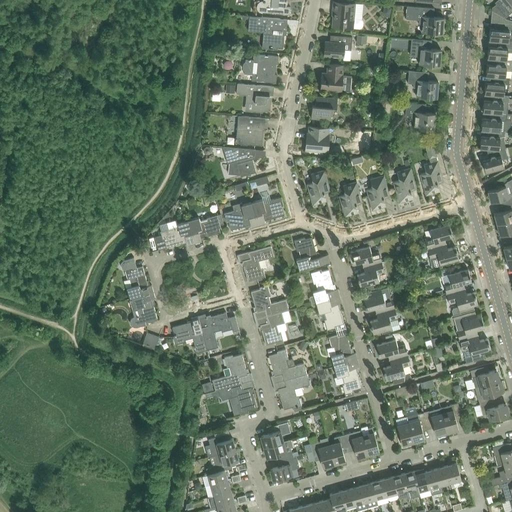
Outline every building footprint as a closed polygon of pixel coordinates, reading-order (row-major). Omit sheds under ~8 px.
[(260,0),(259,1),(258,2),(258,3),(257,4),(257,5),(257,6),(257,7),(257,8),(258,8),(258,9),(259,10),(260,11),(261,11),(262,12),(290,14),(291,7),(287,7),(287,0),(260,0)] [(492,7),(492,10),(503,17),(506,15),(506,16),(511,12),(511,11),(511,0),(498,0),(496,2),(497,4),(492,7)] [(333,26),(343,27),(359,28),(360,28),(361,28),(362,28),(362,27),(363,26),(363,21),(363,20),(362,19),(361,18),(354,18),(355,3),(334,1),(333,10),(335,10),(335,15),(334,15),(333,26)] [(406,18),(419,19),(419,23),(423,24),(422,32),(443,34),(444,17),(434,16),(430,16),(431,7),(408,5),(406,18)] [(489,35),(489,36),(490,38),(489,40),(496,41),(509,42),(509,41),(511,41),(511,20),(506,19),(503,17),(492,10),(491,21),(497,22),(496,28),(490,28),(490,33),(489,35)] [(248,18),(249,19),(248,30),(264,32),(262,48),(277,49),(278,47),(283,47),(285,29),(287,29),(288,19),(243,15),(242,20),(246,20),(248,18)] [(324,55),(334,56),(344,56),(344,49),(351,50),(352,36),(340,35),(339,42),(325,41),(324,55)] [(357,35),(356,42),(366,43),(367,35),(357,35)] [(428,39),(418,39),(412,38),(411,51),(416,51),(416,55),(420,56),(419,64),(440,66),(441,49),(431,48),(427,48),(428,39)] [(488,58),(495,59),(507,59),(507,52),(511,52),(511,41),(509,41),(509,42),(496,41),(496,46),(489,46),(488,51),(488,53),(487,54),(488,56),(488,58)] [(243,65),(243,67),(243,69),(245,71),(245,73),(252,74),(252,80),(266,81),(276,82),(277,74),(273,74),(274,71),(275,67),(274,66),(274,63),(278,64),(278,55),(269,54),(254,53),(254,59),(246,58),(246,61),(244,63),(243,65)] [(486,76),(493,76),(505,77),(506,70),(511,70),(511,59),(507,59),(495,59),(494,64),(487,64),(487,69),(486,71),(486,72),(486,74),(486,76)] [(352,75),(343,74),(344,64),(328,63),(327,70),(327,72),(322,72),(320,89),(342,91),(350,91),(352,75)] [(416,96),(427,97),(437,97),(439,81),(428,80),(424,79),(425,71),(409,70),(408,83),(414,83),(413,87),(417,88),(416,96)] [(485,94),(492,94),(504,95),(504,88),(509,88),(510,77),(505,77),(493,76),(493,82),(486,82),(485,87),(484,89),(484,90),(485,92),(485,94)] [(237,83),(237,93),(247,94),(248,94),(248,100),(249,102),(252,102),(251,111),(253,111),(263,112),(263,109),(270,109),(271,100),(267,100),(267,96),(269,96),(269,94),(273,95),(274,86),(264,85),(237,83)] [(483,107),(483,108),(483,110),(483,112),(490,112),(502,113),(506,113),(507,106),(508,95),(504,95),(492,94),(491,100),(484,100),(484,105),(483,107)] [(312,104),(312,108),(309,107),(311,114),(311,118),(332,119),(333,107),(337,107),(338,98),(316,96),(315,104),(312,104)] [(414,128),(424,128),(434,129),(436,113),(425,112),(422,111),(422,103),(406,102),(405,115),(411,115),(411,119),(414,119),(414,128)] [(481,125),(481,126),(482,127),(482,129),(489,130),(501,131),(505,131),(511,130),(511,119),(506,119),(506,113),(502,113),(490,112),(490,118),(483,118),(482,123),(481,125)] [(241,143),(241,144),(247,145),(247,144),(262,145),(263,129),(263,126),(265,126),(265,117),(239,115),(237,137),(236,137),(235,143),(241,143)] [(305,140),(304,147),(305,147),(305,150),(315,151),(328,152),(330,134),(328,134),(329,127),(320,126),(310,125),(309,132),(307,132),(307,133),(306,137),(306,140),(305,140)] [(480,143),(480,144),(480,145),(480,147),(487,148),(499,149),(506,147),(504,142),(505,131),(501,131),(489,130),(488,136),(481,135),(481,141),(480,143)] [(438,182),(443,181),(442,177),(433,142),(425,144),(430,162),(424,164),(427,172),(420,174),(426,195),(440,191),(438,183),(438,182)] [(203,148),(203,152),(205,154),(209,154),(211,152),(212,149),(209,146),(206,146),(203,148)] [(245,148),(223,146),(225,152),(228,163),(229,162),(228,173),(242,174),(251,175),(252,173),(256,172),(253,159),(252,159),(251,156),(255,155),(255,152),(255,149),(245,148)] [(499,149),(487,148),(489,158),(482,160),(484,165),(484,167),(484,168),(485,170),(486,172),(504,166),(502,159),(508,158),(506,147),(499,149)] [(411,190),(416,188),(417,188),(416,187),(411,168),(397,171),(400,180),(394,181),(399,202),(413,198),(411,191),(411,190)] [(325,192),(329,191),(330,190),(329,186),(325,170),(311,174),(314,182),(307,184),(313,204),(326,201),(324,193),(325,193),(325,192)] [(390,196),(389,192),(384,175),(371,179),(373,187),(367,189),(372,210),(386,206),(384,198),(384,197),(390,196)] [(256,179),(257,185),(269,182),(267,176),(256,179)] [(505,186),(488,190),(491,202),(497,200),(499,206),(511,202),(511,178),(508,181),(508,180),(506,181),(507,182),(504,184),(505,186)] [(362,200),(361,198),(357,181),(343,185),(346,193),(339,195),(345,216),(359,212),(357,204),(362,202),(362,200)] [(263,199),(252,202),(259,225),(266,223),(265,220),(285,214),(282,205),(284,205),(282,197),(271,200),(271,201),(264,203),(263,199)] [(259,225),(252,202),(241,205),(243,209),(236,211),(235,209),(224,212),(227,221),(228,220),(231,229),(251,224),(252,227),(259,225)] [(501,212),(494,213),(497,224),(511,220),(511,202),(499,206),(501,212)] [(199,216),(188,220),(195,243),(202,241),(201,238),(221,232),(219,227),(221,227),(220,224),(224,223),(221,213),(207,217),(208,219),(200,221),(199,216)] [(162,235),(155,237),(158,250),(187,242),(188,245),(195,243),(188,220),(177,222),(177,220),(167,222),(169,228),(162,230),(160,230),(162,235)] [(507,233),(509,240),(511,238),(511,220),(497,224),(500,235),(507,233)] [(425,239),(428,249),(446,243),(445,238),(453,235),(449,224),(430,229),(432,236),(425,239)] [(330,261),(328,254),(318,257),(312,237),(305,239),(305,237),(294,240),(297,251),(299,250),(301,257),(296,259),(299,270),(330,261)] [(428,249),(431,258),(434,269),(442,266),(441,263),(459,258),(456,246),(448,249),(446,243),(428,249)] [(271,246),(237,254),(239,262),(243,261),(248,281),(257,278),(257,280),(266,278),(263,267),(267,266),(265,259),(274,257),(271,246)] [(362,261),(364,267),(382,261),(379,251),(372,253),(370,246),(351,251),(354,263),(362,261)] [(127,287),(130,299),(154,292),(152,284),(148,285),(143,265),(136,267),(133,258),(134,258),(134,257),(123,260),(121,263),(123,269),(125,270),(128,279),(130,279),(132,286),(127,287)] [(382,261),(364,267),(365,272),(357,274),(360,286),(365,285),(370,283),(373,283),(379,281),(377,273),(385,271),(382,261)] [(444,283),(447,294),(465,289),(463,283),(472,280),(468,268),(449,274),(451,281),(444,283)] [(316,302),(316,303),(340,296),(338,288),(334,289),(329,269),(322,271),(322,269),(311,272),(314,283),(316,282),(318,289),(313,291),(314,295),(310,296),(311,301),(312,303),(316,302)] [(253,312),(255,320),(282,312),(289,310),(286,299),(271,303),(269,296),(271,295),(268,284),(260,287),(260,288),(251,291),(257,311),(253,312)] [(375,307),(377,313),(395,308),(392,298),(391,298),(388,287),(370,292),(371,296),(364,298),(367,310),(375,307)] [(451,309),(453,315),(475,309),(473,305),(478,303),(475,291),(467,294),(465,289),(447,294),(449,303),(456,301),(458,306),(452,308),(451,309)] [(154,292),(130,299),(133,308),(138,307),(140,314),(134,316),(132,318),(131,320),(131,323),(132,325),(134,327),(137,327),(139,326),(149,323),(149,322),(158,319),(152,299),(156,298),(154,292)] [(340,296),(316,303),(319,312),(324,311),(326,318),(324,319),(327,330),(335,327),(335,326),(344,323),(338,303),(342,302),(340,296)] [(395,308),(377,313),(378,318),(370,321),(373,333),(382,330),(383,332),(382,333),(401,328),(395,308)] [(205,314),(198,315),(208,350),(219,347),(214,332),(222,330),(222,332),(233,329),(231,320),(229,321),(228,317),(226,311),(206,317),(205,314)] [(282,312),(255,320),(257,326),(260,325),(266,345),(275,342),(275,344),(284,341),(281,331),(287,329),(282,312)] [(457,330),(460,340),(478,335),(476,329),(485,327),(481,315),(477,316),(475,312),(453,318),(454,318),(455,318),(458,330),(457,330)] [(192,321),(172,327),(174,335),(172,336),(175,344),(185,341),(185,339),(192,337),(197,353),(208,350),(198,315),(191,318),(192,321)] [(235,315),(228,317),(229,321),(231,320),(233,329),(233,331),(239,329),(235,315)] [(143,345),(155,349),(159,336),(147,332),(143,345)] [(331,355),(334,366),(358,359),(356,352),(352,353),(347,333),(338,336),(337,334),(329,336),(332,347),(327,348),(329,355),(331,355)] [(478,335),(460,340),(462,350),(470,348),(474,361),(486,357),(484,352),(491,350),(487,338),(479,340),(478,335)] [(388,354),(390,360),(408,355),(405,344),(398,346),(396,339),(377,344),(380,356),(388,354)] [(440,345),(434,347),(436,355),(443,353),(440,345)] [(271,376),(273,383),(307,374),(304,362),(295,365),(293,358),(289,359),(286,348),(277,351),(278,352),(269,355),(274,375),(271,376)] [(219,389),(219,390),(254,380),(251,372),(248,373),(242,353),(233,356),(233,354),(224,356),(227,367),(229,367),(231,374),(212,379),(215,390),(219,389)] [(408,355),(390,360),(391,365),(383,367),(386,379),(392,378),(394,383),(412,378),(411,376),(407,373),(405,374),(403,366),(411,364),(408,355)] [(358,359),(334,366),(337,377),(342,375),(344,382),(342,383),(345,394),(353,391),(353,390),(362,387),(356,367),(360,366),(358,359)] [(435,363),(437,371),(443,369),(441,361),(438,362),(435,363)] [(476,387),(481,386),(500,381),(496,369),(485,372),(483,367),(470,370),(473,381),(474,380),(476,387)] [(307,374),(273,383),(275,390),(278,389),(284,409),(293,406),(294,411),(303,409),(299,395),(297,396),(295,388),(301,386),(310,384),(307,374)] [(342,375),(337,377),(334,377),(336,385),(342,383),(344,382),(342,375)] [(254,380),(219,390),(222,400),(238,395),(240,402),(238,403),(241,414),(249,411),(248,410),(257,407),(252,387),(255,386),(254,380)] [(430,386),(428,380),(420,382),(422,388),(430,386)] [(476,387),(475,387),(477,394),(480,404),(493,401),(491,395),(503,392),(505,391),(502,380),(500,381),(481,386),(476,387)] [(211,381),(202,383),(204,392),(213,389),(211,381)] [(297,396),(299,395),(303,394),(301,386),(295,388),(297,396)] [(407,386),(395,389),(397,396),(409,393),(407,386)] [(357,400),(346,403),(348,410),(359,407),(357,400)] [(493,401),(480,404),(474,406),(477,416),(488,413),(490,419),(509,414),(506,403),(494,406),(493,401)] [(447,406),(441,407),(448,431),(459,428),(455,417),(461,415),(458,403),(447,406)] [(405,410),(407,417),(417,414),(415,407),(405,410)] [(434,409),(424,412),(428,425),(433,423),(436,435),(448,431),(441,407),(434,409)] [(417,414),(407,417),(414,441),(425,438),(422,426),(428,425),(424,412),(417,414)] [(414,441),(407,417),(396,420),(402,444),(414,441)] [(261,435),(264,446),(283,441),(281,434),(291,432),(288,421),(271,426),(273,432),(261,435)] [(369,433),(363,435),(368,454),(379,451),(373,426),(368,428),(369,433)] [(362,429),(345,434),(348,447),(354,445),(357,457),(368,454),(363,435),(362,429)] [(211,438),(208,439),(213,456),(236,449),(233,438),(231,438),(229,433),(223,435),(214,437),(211,438)] [(336,443),(330,444),(335,463),(346,460),(342,448),(348,447),(345,434),(334,437),(336,443)] [(320,441),(311,444),(314,456),(320,455),(322,461),(323,466),(335,463),(330,445),(330,444),(328,437),(320,439),(320,441)] [(283,441),(264,446),(268,457),(279,454),(281,460),(293,457),(293,456),(292,452),(291,447),(293,446),(291,438),(283,441)] [(498,465),(504,464),(511,461),(511,448),(510,449),(509,442),(493,447),(498,465)] [(304,446),(306,454),(312,453),(310,444),(304,446)] [(479,447),(473,449),(475,456),(476,458),(481,456),(479,447)] [(236,449),(213,456),(217,471),(225,469),(232,467),(231,462),(239,460),(236,449)] [(282,465),(271,469),(274,480),(278,479),(279,483),(289,480),(288,476),(293,475),(291,470),(300,467),(298,459),(297,456),(293,456),(293,457),(281,460),(282,465)] [(493,485),(499,484),(511,480),(511,461),(504,464),(506,469),(499,471),(501,476),(491,479),(493,485)] [(457,462),(446,465),(451,482),(461,479),(457,462)] [(446,465),(436,468),(440,485),(451,482),(446,465)] [(436,468),(425,471),(430,488),(432,494),(442,492),(440,485),(436,468)] [(208,474),(202,476),(205,487),(212,485),(228,481),(225,469),(217,471),(208,474)] [(414,470),(404,473),(410,498),(420,495),(421,495),(420,491),(419,491),(418,487),(419,487),(415,474),(416,474),(415,474),(414,470)] [(416,474),(415,474),(419,487),(418,487),(419,491),(420,491),(421,495),(420,495),(421,497),(432,494),(430,488),(425,471),(416,474)] [(404,473),(393,476),(398,492),(399,498),(406,496),(408,498),(410,498),(404,473)] [(393,476),(383,479),(387,495),(398,492),(393,476)] [(383,479),(372,482),(377,498),(387,495),(383,479)] [(511,480),(499,484),(499,487),(504,486),(505,490),(504,493),(505,496),(507,497),(507,500),(509,500),(511,498),(511,480)] [(205,487),(208,497),(231,491),(228,481),(212,485),(205,487)] [(372,482),(362,484),(368,507),(379,505),(377,498),(372,482)] [(362,484),(352,487),(356,504),(358,510),(368,507),(362,484)] [(352,487),(341,490),(346,507),(356,504),(352,487)] [(331,493),(330,493),(331,497),(335,511),(342,511),(347,511),(346,507),(341,490),(331,493)] [(211,508),(217,506),(234,501),(231,491),(208,497),(208,498),(211,508)] [(335,511),(331,497),(321,500),(324,511),(335,511)] [(324,511),(321,500),(311,503),(313,511),(324,511)] [(218,508),(219,511),(236,511),(237,511),(234,501),(217,506),(218,508)] [(300,506),(301,511),(313,511),(311,503),(300,506)]
